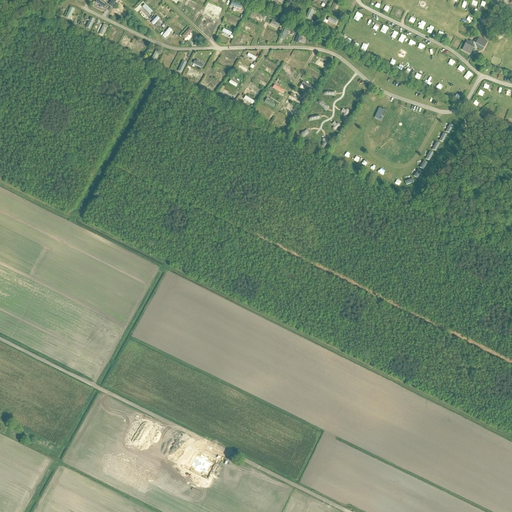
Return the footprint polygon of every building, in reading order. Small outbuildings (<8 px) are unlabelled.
[(111,5),(114,10),(116,9),(109,0),(107,0),(99,6),(103,11),(111,5)] [(145,10),(152,3),(149,0),(147,0),(141,6),(145,10)] [(182,3),(180,7),(190,13),(192,9),(182,3)] [(207,9),(208,7),(201,3),(199,6),(203,8),(201,11),(206,13),(204,15),(208,17),(212,11),(207,9)] [(282,13),(287,4),(284,3),(279,12),(282,13)] [(126,11),(129,14),(133,10),(140,19),(145,15),(137,6),(136,6),(134,4),(126,11)] [(58,20),(62,22),(66,11),(63,9),(58,20)] [(110,9),(105,16),(109,19),(114,13),(110,9)] [(149,15),(157,20),(160,15),(151,11),(149,15)] [(302,11),(298,20),(302,22),(307,13),(302,11)] [(142,25),(146,28),(153,21),(149,18),(142,25)] [(175,33),(163,22),(161,25),(172,36),(175,33)] [(247,34),(249,29),(239,24),(236,29),(247,34)] [(157,42),(165,33),(161,29),(153,38),(157,42)] [(174,38),(178,43),(185,35),(181,31),(174,38)] [(262,37),(264,38),(266,35),(258,32),(253,43),(258,45),(262,37)] [(228,44),(232,46),(237,38),(233,35),(228,44)] [(483,51),(488,41),(479,37),(476,43),(473,44),(467,41),(462,50),(471,55),(474,48),(477,47),(483,51)] [(116,38),(112,47),(117,49),(120,40),(116,38)] [(266,58),(273,62),(276,58),(268,54),(266,58)] [(161,69),(166,59),(161,56),(156,66),(161,69)] [(314,66),(318,69),(320,65),(311,60),(308,65),(312,68),(314,66)] [(283,65),(281,67),(290,73),(292,71),(283,65)] [(229,72),(236,77),(238,75),(231,69),(229,72)] [(213,78),(218,80),(220,74),(209,70),(206,78),(212,80),(213,78)] [(267,87),(264,90),(275,97),(277,93),(267,87)] [(258,101),(256,105),(265,110),(266,109),(264,107),(265,104),(258,101)] [(281,107),(279,111),(287,116),(290,112),(281,107)] [(188,450),(182,446),(178,453),(185,457),(188,450)] [(207,461),(209,458),(206,457),(205,460),(200,458),(196,466),(200,468),(199,470),(204,473),(205,470),(209,472),(212,464),(207,461)]
